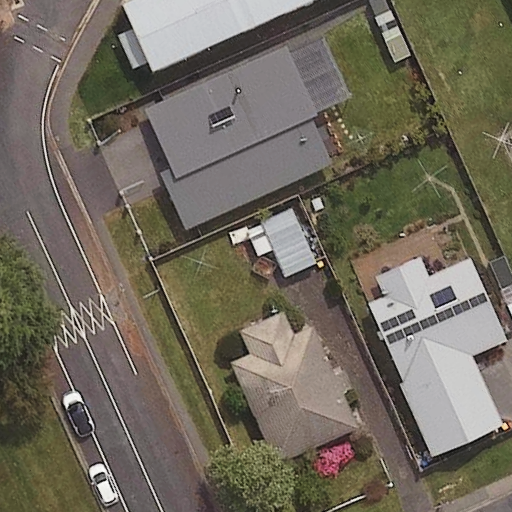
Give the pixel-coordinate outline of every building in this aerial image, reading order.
[(138,0),(129,4),(139,27),(119,36),(135,71),(156,61),(161,73),(324,0),(138,0)] [(327,155),(276,39),(136,101),(164,164),(155,168),(178,220),(327,155)] [(285,201),(227,227),(240,255),(268,242),(280,268),(309,255),(285,201)] [(439,260),(426,231),(359,259),(374,295),(362,300),(424,443),(492,413),(464,347),(497,332),(462,250),(439,260)] [(286,328),(275,304),(234,322),(245,345),(224,354),(269,455),(350,418),(335,386),(368,371),(338,305),(286,328)]
